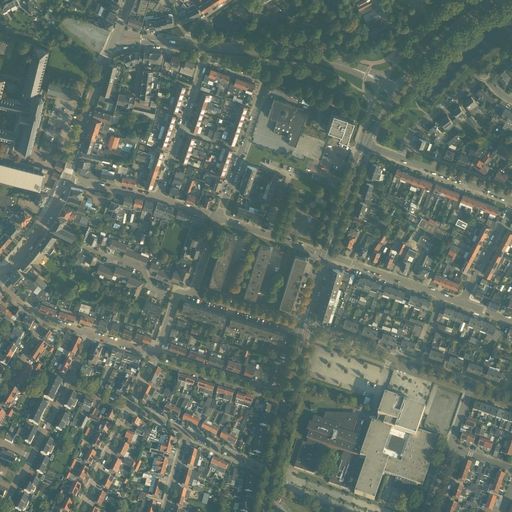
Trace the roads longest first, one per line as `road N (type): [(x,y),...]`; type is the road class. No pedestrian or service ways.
road 1 (residential): [(217,218),(264,84),(203,62)]
road 2 (tertiary): [(337,64),(185,44)]
road 3 (residential): [(66,179),(114,39)]
road 4 (residential): [(158,199),(203,62)]
road 5 (residential): [(288,396),(155,355)]
road 6 (residential): [(72,243),(142,270),(154,291),(176,299)]
road 7 (residential): [(399,158),(417,124),(482,72)]
road 8 (residential): [(511,200),(399,158)]
